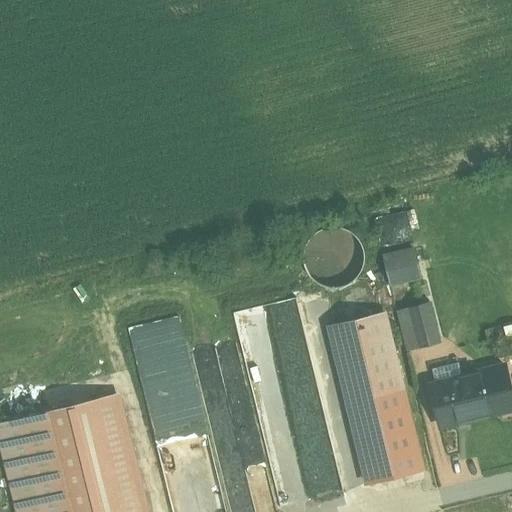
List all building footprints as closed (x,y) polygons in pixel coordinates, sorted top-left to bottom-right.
[(328,287),(338,288),(347,285),(355,279),(361,271),(364,261),(364,251),(360,242),(353,234),(344,229),(334,227),(324,229),(315,234),(309,241),(305,250),(304,260),(306,269),(311,278),(319,284),(328,287)] [(414,248),(382,255),(389,286),(421,279),(414,248)] [(431,302),(395,310),(404,350),(440,342),(431,302)] [(356,406),(374,483),(419,472),(400,393),(404,392),(385,311),(326,325),(345,409),(356,406)] [(222,511),(183,315),(132,325),(169,511),(222,511)] [(511,394),(505,364),(426,383),(437,430),(511,411),(511,394)] [(147,511),(119,394),(0,423),(0,449),(15,511),(147,511)]
